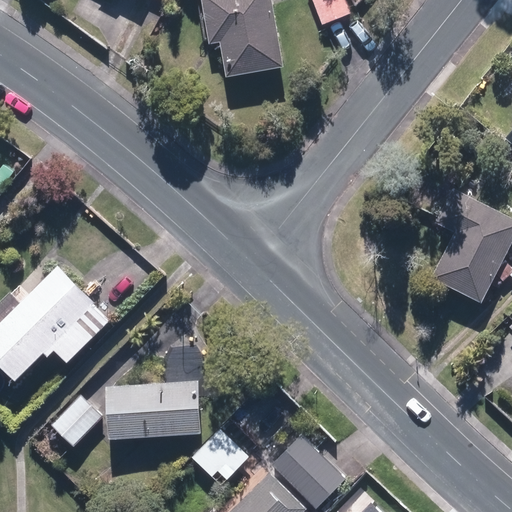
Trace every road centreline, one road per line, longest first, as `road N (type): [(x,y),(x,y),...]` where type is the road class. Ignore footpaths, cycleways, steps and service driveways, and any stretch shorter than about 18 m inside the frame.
road 1 (residential): [(253,260),(510,511)]
road 2 (residential): [(464,0),(253,260)]
road 3 (residential): [(0,55),(95,121),(253,260)]
